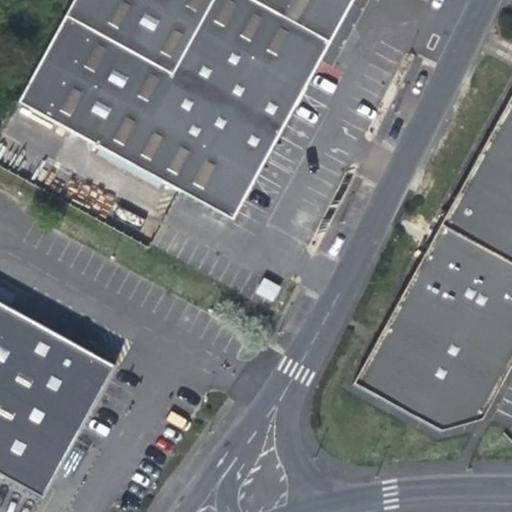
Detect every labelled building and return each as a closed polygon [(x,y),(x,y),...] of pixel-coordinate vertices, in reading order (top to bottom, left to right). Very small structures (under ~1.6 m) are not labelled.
[(225,224),(249,180),(346,0),(71,0),(35,66),(12,109),(177,198),(225,224)] [(511,93),(508,95),(435,226),(511,267),(511,93)] [(132,236),(149,246),(158,230),(140,222),(132,236)] [(511,357),(511,267),(435,226),(413,266),(348,384),(411,420),(436,434),(460,427),(477,421),(511,357)] [(255,292),(271,302),(280,287),(264,277),(255,292)] [(0,481),(37,502),(108,371),(0,311),(0,481)]
